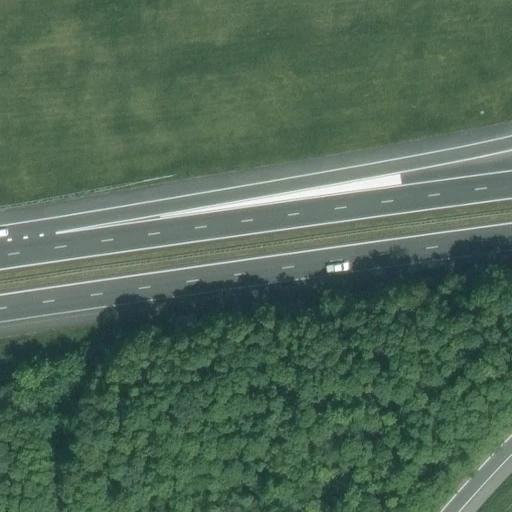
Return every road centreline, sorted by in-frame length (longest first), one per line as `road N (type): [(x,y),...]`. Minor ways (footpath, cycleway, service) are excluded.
road 1 (motorway): [(0,311),(511,239)]
road 2 (motorway): [(511,142),(255,190),(32,249)]
road 3 (motorway): [(511,185),(32,249)]
